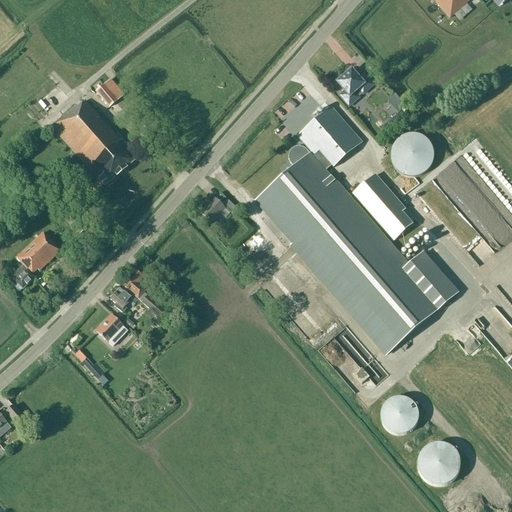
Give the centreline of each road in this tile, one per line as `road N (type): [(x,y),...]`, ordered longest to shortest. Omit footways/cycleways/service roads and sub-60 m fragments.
road 1 (tertiary): [(0,382),(122,260),(351,0)]
road 2 (track): [(191,0),(44,122)]
